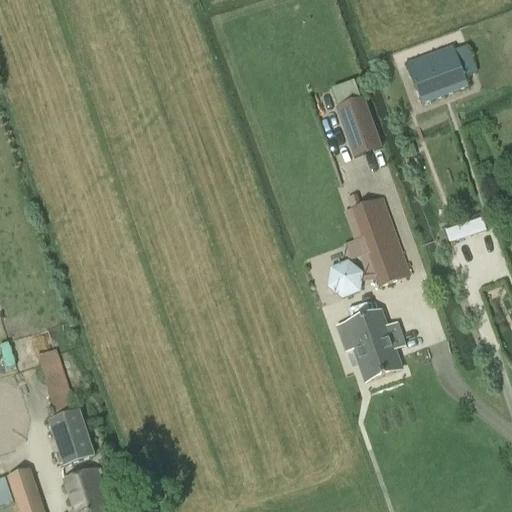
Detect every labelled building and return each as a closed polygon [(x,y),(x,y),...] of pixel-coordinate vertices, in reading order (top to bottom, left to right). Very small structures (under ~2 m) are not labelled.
[(452,50),(407,66),(421,106),(467,90),(452,50)] [(354,84),(332,92),(339,112),(359,105),(361,104),(354,84)] [(339,112),(336,113),(353,161),(380,151),(363,103),(361,104),(359,105),(339,112)] [(380,289),(411,278),(383,202),(352,213),(380,289)] [(343,302),(361,295),(364,276),(349,264),(331,271),(328,290),(343,302)] [(386,330),(380,314),(345,326),(346,327),(338,330),(346,353),(354,350),(366,385),(401,372),(394,352),(403,348),(395,326),(386,330)] [(57,417),(75,411),(56,352),(38,358),(57,417)] [(64,469),(94,459),(79,413),(49,424),(64,469)] [(97,473),(64,483),(73,511),(109,511),(108,509),(98,478),(102,476),(101,471),(97,473)] [(18,511),(42,511),(29,474),(8,481),(18,511)] [(0,508),(12,504),(5,482),(0,483),(0,508)]
